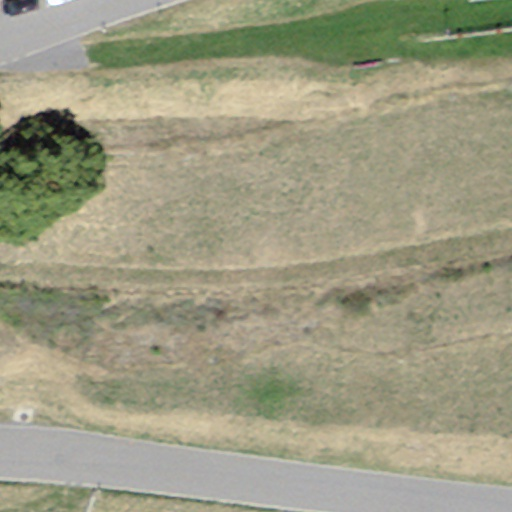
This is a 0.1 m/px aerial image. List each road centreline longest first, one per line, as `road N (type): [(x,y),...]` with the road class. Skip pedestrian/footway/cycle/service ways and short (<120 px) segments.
road 1 (tertiary): [(511,511),(0,446)]
road 2 (residential): [(0,42),(124,0)]
